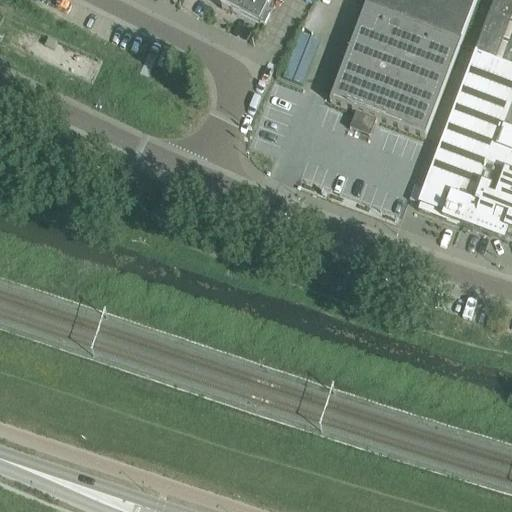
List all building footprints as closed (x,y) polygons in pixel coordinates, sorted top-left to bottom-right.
[(206,0),(222,7),(221,10),(230,14),(231,15),(232,12),(260,26),(272,0),(206,0)] [(426,142),(480,0),(371,0),(331,106),(356,116),(350,133),(371,141),(377,124),(426,142)] [(511,0),(497,0),(478,54),(511,67),(511,0)] [(462,229),(463,229),(472,205),(477,207),(511,113),(511,67),(478,54),(420,207),(422,208),(420,214),(462,230),(462,229)] [(472,205),(463,229),(507,245),(508,241),(511,241),(511,113),(477,207),(472,205)]
